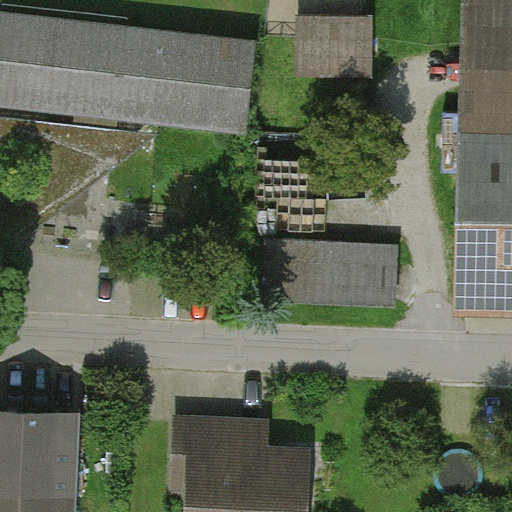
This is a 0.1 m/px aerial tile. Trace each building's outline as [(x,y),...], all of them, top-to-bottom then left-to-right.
[(511,0),(469,0),(467,72),(461,321),(511,322),(511,0)] [(255,44),(3,15),(0,40),(0,100),(246,128),(255,44)] [(367,34),(302,33),(301,80),(366,81),(367,34)] [(399,262),(258,255),(255,312),(395,320),(399,262)] [(75,511),(80,421),(0,417),(0,511),(75,511)] [(303,511),(304,421),(177,420),(177,511),(303,511)]
